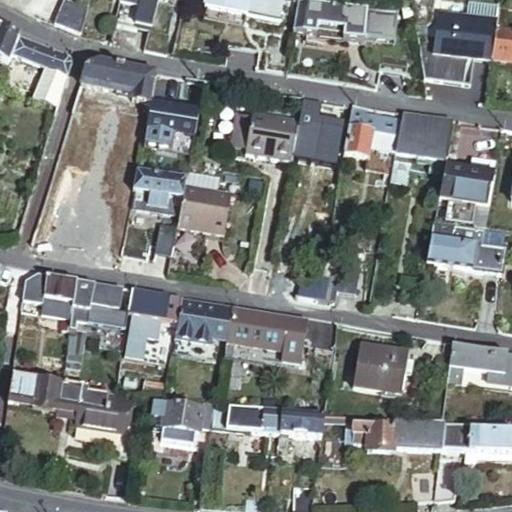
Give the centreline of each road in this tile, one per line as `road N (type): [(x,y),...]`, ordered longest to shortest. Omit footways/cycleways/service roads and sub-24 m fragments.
road 1 (residential): [(0,20),(79,52),(511,124)]
road 2 (residential): [(511,348),(0,260)]
